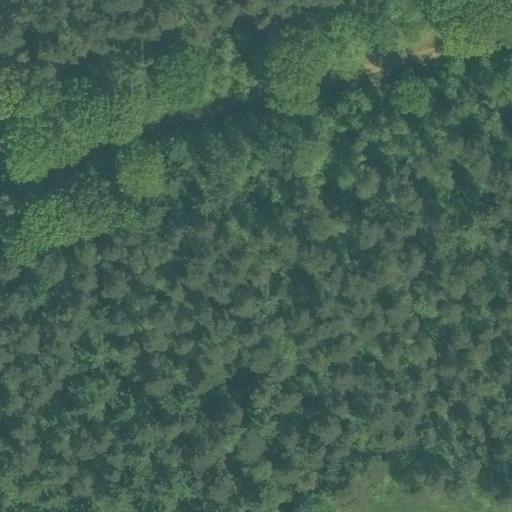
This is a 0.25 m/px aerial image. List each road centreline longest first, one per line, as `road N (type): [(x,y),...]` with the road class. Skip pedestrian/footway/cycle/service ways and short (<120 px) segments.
road 1 (track): [(357,72),(350,511)]
road 2 (track): [(357,72),(0,165)]
road 3 (track): [(511,32),(357,72)]
